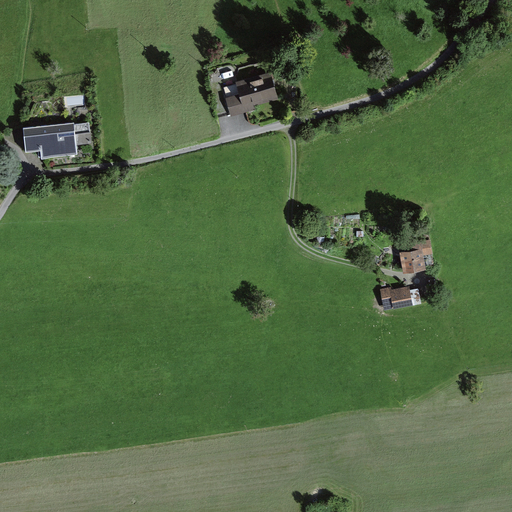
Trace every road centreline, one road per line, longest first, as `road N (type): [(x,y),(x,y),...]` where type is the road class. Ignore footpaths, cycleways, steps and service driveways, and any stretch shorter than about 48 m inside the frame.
road 1 (residential): [(0,215),(28,177),(289,125),(396,89),(444,57),(491,0)]
road 2 (track): [(289,125),(290,219),(302,244),(336,261),(427,277)]
